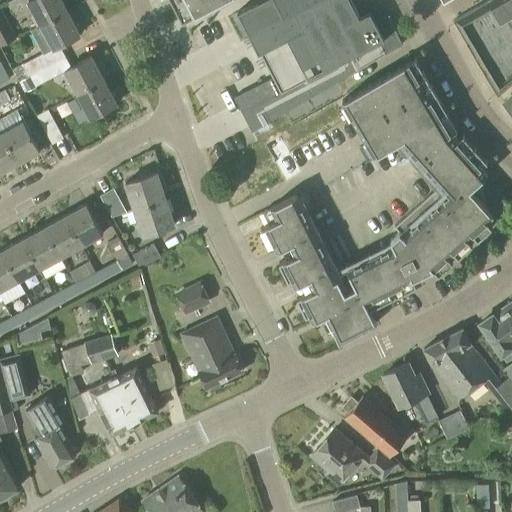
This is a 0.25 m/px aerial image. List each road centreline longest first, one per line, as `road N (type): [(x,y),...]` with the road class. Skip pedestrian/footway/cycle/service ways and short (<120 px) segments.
road 1 (residential): [(298,388),(447,317),(511,270)]
road 2 (residential): [(55,511),(246,414)]
road 3 (residential): [(0,214),(173,117)]
road 4 (residential): [(298,388),(212,229)]
road 5 (residential): [(212,229),(350,157)]
road 6 (tertiary): [(511,147),(481,117),(428,19)]
road 7 (residential): [(173,117),(141,0)]
